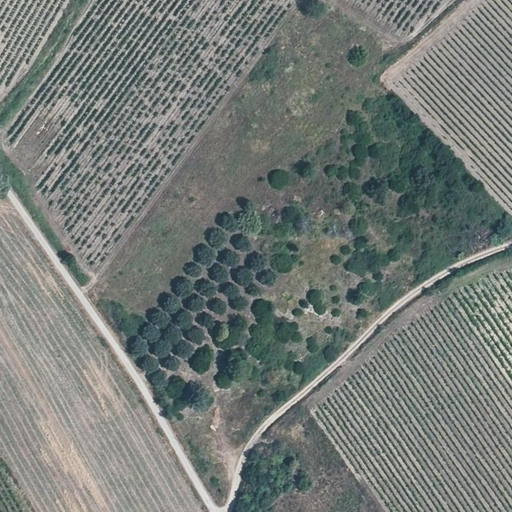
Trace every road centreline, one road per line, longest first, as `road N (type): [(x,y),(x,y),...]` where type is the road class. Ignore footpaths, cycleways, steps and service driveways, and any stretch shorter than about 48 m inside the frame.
road 1 (track): [(511,248),(422,290),(265,425),(244,454),(228,511)]
road 2 (tertiary): [(213,511),(142,390),(0,180)]
